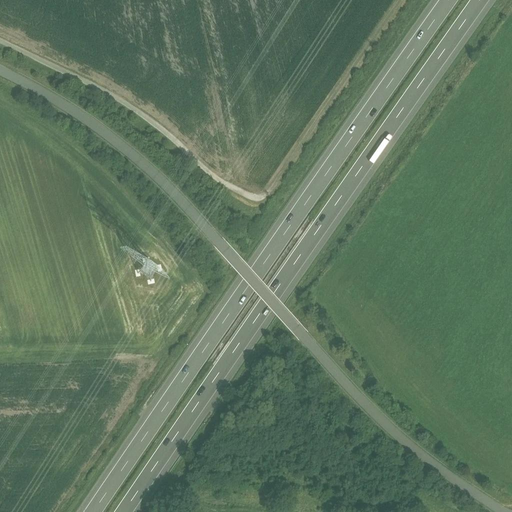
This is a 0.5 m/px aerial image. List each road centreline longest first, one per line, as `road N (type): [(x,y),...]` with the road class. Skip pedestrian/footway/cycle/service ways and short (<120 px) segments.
road 1 (unclassified): [(503,511),(362,404),(208,231),(104,138),(0,79)]
road 2 (motorway): [(441,0),(88,511)]
road 3 (motorway): [(128,511),(480,0)]
